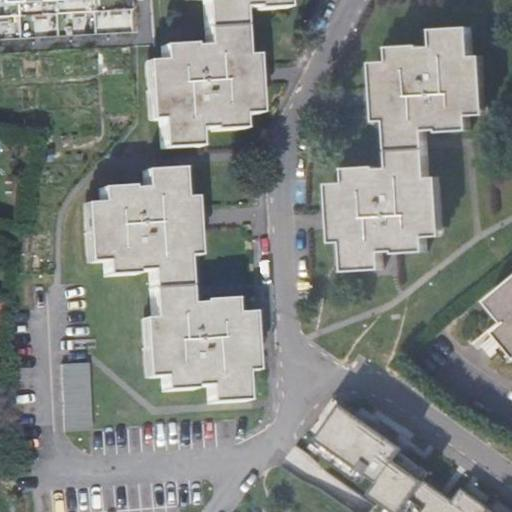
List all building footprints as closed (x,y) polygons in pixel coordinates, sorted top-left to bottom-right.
[(0,0),(0,23),(7,23),(7,18),(18,17),(18,10),(32,9),(32,15),(31,15),(31,16),(31,21),(45,21),(44,16),(56,15),(56,8),(70,7),(70,13),(69,13),(69,14),(69,19),(83,18),(82,13),(94,12),(93,5),(107,4),(108,11),(106,11),(107,11),(107,16),(120,15),(120,10),(131,10),(130,0),(0,0)] [(201,0),(203,28),(241,27),(240,8),(253,7),(254,10),(284,8),(283,0),(201,0)] [(243,55),(241,27),(203,28),(204,45),(191,46),(191,44),(160,45),(160,60),(148,61),(151,120),(158,120),(160,149),(196,147),(195,129),(210,128),(210,132),(241,130),(240,115),(251,114),(248,55),(243,55)] [(388,121),(389,149),(427,147),(426,129),(440,129),(440,131),(470,129),(470,115),(481,114),(477,56),(473,55),(471,27),(434,29),(434,46),(422,47),(421,44),(390,46),(391,61),(378,62),(381,121),(388,121)] [(428,177),(427,147),(389,149),(391,167),(378,168),(377,165),(346,168),(347,182),(335,183),(338,242),(345,242),(346,271),(383,269),(382,250),(396,249),(396,253),(426,251),(425,236),(437,235),(434,176),(428,177)] [(149,289),(186,287),(185,269),(184,257),(189,256),(186,198),(181,197),(179,168),(142,171),(142,189),(130,190),(129,186),(97,188),(98,203),(86,203),(89,263),(102,262),(103,277),(134,275),(134,272),(148,271),(149,289)] [(511,281),(490,300),(509,323),(498,331),(511,348),(511,281)] [(187,305),(186,287),(149,289),(150,318),(145,318),(148,378),(160,378),(161,392),(193,390),(193,387),(206,386),(208,404),(244,402),(243,372),(247,371),(243,313),(232,313),(232,299),(201,300),(201,304),(187,305)] [(63,363),(64,430),(93,429),(91,362),(63,363)] [(502,511),(457,480),(448,493),(393,453),(402,440),(338,395),(313,430),(374,474),(366,485),(403,511),(502,511)]
